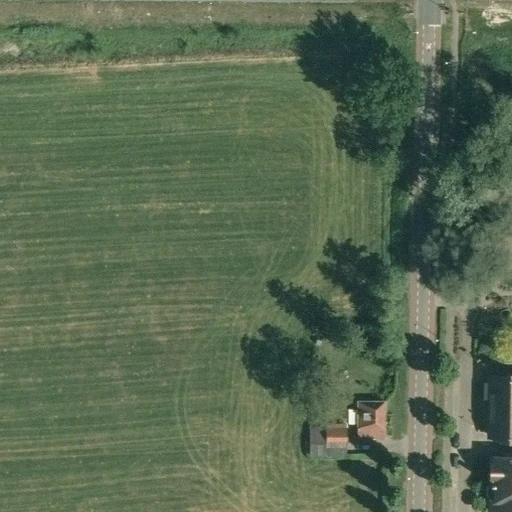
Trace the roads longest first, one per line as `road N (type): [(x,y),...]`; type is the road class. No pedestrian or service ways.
road 1 (secondary): [(426,312),(429,0)]
road 2 (secondary): [(421,511),(426,312)]
road 3 (residential): [(465,511),(469,312)]
